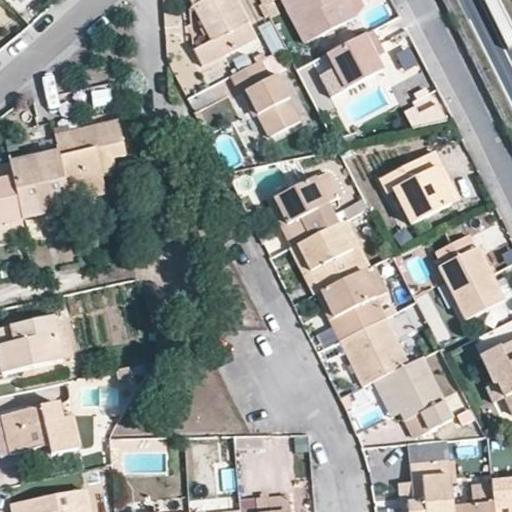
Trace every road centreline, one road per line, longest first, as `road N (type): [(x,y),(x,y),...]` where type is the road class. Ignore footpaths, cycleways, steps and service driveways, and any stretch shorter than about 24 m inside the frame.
road 1 (residential): [(243,242),(348,453),(353,511)]
road 2 (residential): [(511,194),(414,0)]
road 3 (residential): [(150,0),(174,147)]
road 4 (residential): [(0,83),(93,0)]
